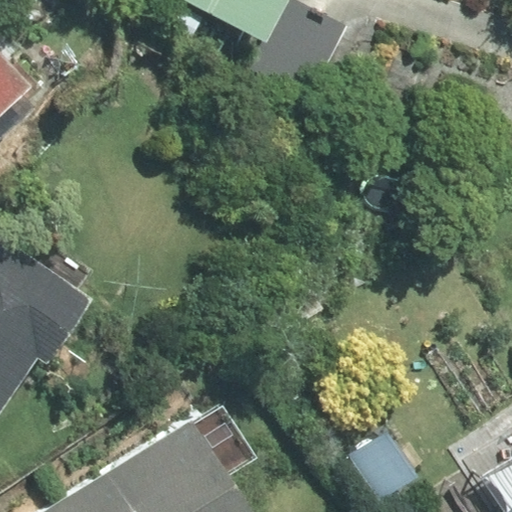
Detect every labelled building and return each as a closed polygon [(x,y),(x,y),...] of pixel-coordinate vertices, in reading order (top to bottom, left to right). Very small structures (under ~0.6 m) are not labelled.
[(196,0),(258,30),(273,0),(196,0)] [(356,28),(302,0),(291,0),(255,69),(317,102),(356,28)] [(0,98),(29,65),(0,39),(0,98)] [(0,400),(87,269),(0,211),(0,400)] [(269,511),(200,374),(0,474),(0,502),(5,511),(269,511)] [(511,511),(511,499),(492,511),(511,511)]
